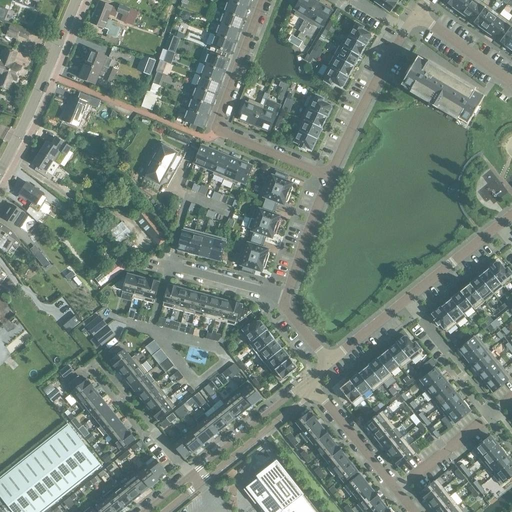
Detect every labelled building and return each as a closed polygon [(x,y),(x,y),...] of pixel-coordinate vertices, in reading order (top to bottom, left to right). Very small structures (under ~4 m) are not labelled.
[(248,9),(249,9),(251,0),(228,0),(228,1),(248,9)] [(318,2),(314,0),(299,0),(294,10),(297,12),(295,14),(305,20),(307,21),(318,2)] [(396,3),(391,0),(372,0),(390,12),(392,9),(394,9),(396,6),(396,4),(396,3)] [(457,0),(452,7),(455,9),(455,11),(458,13),(460,13),(461,13),(470,0),(457,0)] [(479,0),(470,0),(461,13),(464,16),(464,17),(467,19),(469,19),(469,20),(482,2),(479,0)] [(249,9),(248,9),(228,1),(224,12),(244,20),(249,9)] [(95,12),(109,18),(110,15),(115,17),(117,12),(118,9),(99,2),(95,12)] [(333,10),(318,2),(307,21),(309,22),(319,28),(320,26),(323,27),(333,10)] [(482,2),(469,20),(473,22),(473,24),(476,26),(478,26),(491,8),(482,2)] [(127,23),(132,10),(120,5),(118,9),(117,12),(123,15),(121,21),(127,23)] [(491,8),(478,26),(481,28),(482,30),(485,32),(486,32),(487,32),(500,15),(491,8)] [(182,13),(181,16),(182,19),(186,21),(189,19),(190,16),(189,13),(185,11),(182,13)] [(91,23),(109,30),(107,34),(117,38),(121,28),(112,25),(113,21),(108,19),(109,18),(95,12),(91,23)] [(244,20),(224,12),(220,24),(240,31),(244,20)] [(500,15),(487,32),(488,33),(488,34),(491,37),(492,36),(496,39),(509,21),(500,15)] [(511,23),(509,21),(496,39),(497,41),(500,43),(501,43),(504,45),(511,34),(511,23)] [(362,30),(364,27),(357,23),(350,36),(346,34),(346,35),(366,46),(371,37),(370,34),(362,30)] [(240,31),(220,24),(215,35),(236,42),(236,43),(240,31)] [(10,25),(6,35),(17,39),(18,36),(29,40),(31,34),(10,25)] [(105,39),(117,44),(119,39),(117,38),(107,34),(105,39)] [(236,43),(236,42),(215,35),(211,47),(232,54),(236,43)] [(291,35),(288,41),(293,45),(297,38),(291,35)] [(366,46),(346,35),(340,45),(360,57),(366,46)] [(297,38),(293,45),(299,48),(303,41),(297,38)] [(171,43),(168,51),(175,53),(178,46),(171,43)] [(360,57),(340,45),(334,56),(354,67),(360,57)] [(0,84),(8,88),(12,78),(16,79),(20,68),(11,64),(15,54),(4,50),(1,58),(0,57),(0,84)] [(85,64),(102,71),(115,76),(118,70),(109,66),(108,68),(104,66),(108,57),(91,50),(85,64)] [(175,53),(168,51),(164,61),(171,64),(175,53)] [(225,72),(230,60),(209,52),(205,64),(225,72)] [(143,56),(140,64),(153,69),(156,61),(143,56)] [(354,67),(334,56),(328,66),(348,77),(354,67)] [(475,90),(476,88),(429,61),(428,62),(418,57),(401,85),(412,92),(413,90),(414,91),(458,117),(457,118),(468,124),(485,96),(475,90)] [(160,60),(156,72),(162,74),(166,63),(160,60)] [(115,76),(102,71),(85,64),(80,78),(96,85),(100,75),(104,77),(104,79),(113,83),(115,76)] [(221,83),(225,72),(205,64),(201,75),(221,83)] [(348,77),(328,66),(322,77),(326,79),(324,81),(331,85),(333,83),(340,87),(343,86),(348,77)] [(217,94),(221,83),(201,75),(196,87),(217,94)] [(213,106),(217,94),(196,87),(192,98),(213,106)] [(142,106),(142,107),(152,111),(158,95),(152,93),(150,92),(149,92),(147,91),(142,106)] [(312,96),(306,108),(327,118),(332,108),(331,105),(322,102),(324,99),(316,96),(315,98),(312,96)] [(63,120),(79,126),(88,103),(72,97),(63,120)] [(209,117),(213,106),(192,98),(188,109),(209,117)] [(238,120),(254,126),(262,106),(260,105),(250,100),(248,103),(246,102),(244,107),(242,106),(239,114),(240,115),(238,120)] [(262,106),(254,126),(269,132),(277,115),(274,113),(275,111),(265,107),(262,106)] [(306,108),(301,119),(322,128),(327,118),(306,108)] [(184,121),(204,129),(209,117),(188,109),(184,121)] [(301,119),(296,129),(317,139),(322,128),(301,119)] [(312,151),(317,139),(296,129),(296,130),(300,132),(294,142),(300,145),(298,147),(305,151),(307,148),(312,151)] [(171,132),(168,139),(188,147),(191,139),(171,132)] [(40,153),(59,165),(60,165),(71,148),(57,138),(52,145),(47,142),(40,153)] [(162,144),(157,153),(156,152),(152,159),(169,169),(177,153),(168,148),(169,147),(164,144),(164,146),(162,144)] [(194,164),(205,168),(212,150),(208,148),(209,147),(202,144),(202,146),(201,146),(194,164)] [(222,154),(212,150),(205,168),(214,172),(213,175),(214,175),(222,154)] [(53,175),(59,165),(40,153),(33,163),(38,166),(36,170),(50,180),(53,176),(53,175)] [(232,158),(222,154),(214,175),(224,179),(232,158)] [(242,162),(232,158),(224,179),(234,183),(242,162)] [(169,169),(152,159),(148,167),(149,167),(144,176),(146,177),(146,178),(150,181),(151,180),(160,185),(169,169)] [(253,166),(242,162),(234,183),(234,184),(235,180),(246,184),(253,166)] [(292,186),(293,183),(287,181),(289,176),(275,170),(273,175),(272,175),(271,177),(268,175),(264,185),(290,195),(293,188),(292,186)] [(21,195),(20,197),(26,201),(27,199),(33,202),(27,212),(37,222),(45,215),(40,210),(46,201),(41,198),(44,193),(27,182),(20,194),(21,195)] [(278,203),(284,205),(285,203),(288,202),(290,195),(264,185),(260,194),(265,196),(264,197),(265,198),(262,203),(276,208),(278,203)] [(280,216),(274,214),(276,208),(262,203),(260,209),(259,209),(259,211),(254,209),(251,218),(278,228),(280,221),(279,219),(280,216)] [(22,212),(12,205),(4,218),(14,224),(20,216),(23,217),(25,214),(22,212)] [(161,244),(170,237),(144,206),(133,215),(158,245),(159,244),(161,244)] [(273,236),(276,235),(278,228),(251,218),(248,228),(252,229),(251,231),(252,231),(250,237),(264,242),(266,236),(272,238),(273,236)] [(129,238),(133,234),(122,222),(109,232),(118,243),(120,245),(129,238)] [(7,226),(3,232),(0,229),(0,247),(8,253),(12,245),(17,248),(21,242),(11,229),(7,226)] [(188,254),(195,231),(184,228),(178,250),(178,251),(184,253),(185,251),(188,252),(188,254)] [(195,231),(188,254),(195,256),(195,254),(199,255),(205,233),(195,231)] [(205,233),(199,255),(210,258),(216,236),(205,233)] [(216,236),(210,258),(221,261),(227,239),(216,236)] [(269,249),(262,247),(264,242),(250,237),(249,243),(248,243),(247,245),(243,243),(240,253),(267,261),(269,255),(268,252),(269,249)] [(255,270),(262,272),(263,269),(265,268),(267,261),(240,253),(237,262),(241,264),(241,265),(242,266),(240,271),(254,275),(255,270)] [(126,267),(120,259),(104,272),(110,280),(126,267)] [(496,263),(488,269),(503,287),(511,279),(511,278),(510,276),(511,274),(511,273),(507,268),(505,270),(500,263),(496,263)] [(488,269),(479,276),(494,295),(503,287),(488,269)] [(133,298),(138,277),(128,274),(126,279),(124,278),(112,287),(113,288),(123,290),(123,291),(133,294),(132,298),(133,298)] [(479,276),(470,284),(484,302),(494,295),(479,276)] [(148,279),(138,277),(133,298),(143,301),(149,279),(148,279)] [(149,279),(143,301),(154,304),(160,282),(149,279)] [(169,284),(163,306),(174,309),(180,287),(169,284)] [(470,284),(460,292),(475,310),(484,302),(470,284)] [(180,287),(174,309),(184,312),(190,291),(180,288),(180,287)] [(200,293),(190,291),(184,312),(194,315),(200,293)] [(460,292),(451,299),(466,317),(463,314),(472,307),(475,310),(460,292)] [(211,296),(200,293),(194,315),(205,317),(211,296)] [(221,299),(211,296),(205,317),(215,320),(221,299)] [(231,302),(221,299),(215,320),(226,323),(232,301),(231,301),(231,302)] [(451,299),(442,307),(456,325),(466,317),(451,299)] [(232,301),(226,323),(237,326),(238,321),(239,321),(239,322),(240,322),(252,312),(251,312),(241,309),(242,304),(232,301)] [(456,325),(442,307),(432,314),(436,319),(433,321),(438,327),(441,325),(447,332),(456,325)] [(12,310),(5,315),(8,319),(15,314),(12,310)] [(75,316),(69,321),(74,328),(81,322),(75,316)] [(87,327),(94,336),(107,326),(100,316),(87,327)] [(493,321),(488,316),(484,320),(488,325),(493,321)] [(251,327),(249,325),(243,330),(245,332),(241,335),(249,345),(267,330),(261,322),(258,322),(251,327)] [(94,336),(102,345),(115,335),(107,326),(94,336)] [(275,339),(267,330),(249,345),(257,354),(275,339)] [(463,355),(466,358),(464,359),(465,359),(484,344),(477,335),(459,349),(458,351),(462,356),(463,355)] [(404,337),(396,343),(411,361),(421,353),(418,350),(420,349),(415,342),(413,344),(407,337),(404,337)] [(282,349),(275,339),(257,354),(264,363),(282,349)] [(110,361),(117,370),(135,356),(131,358),(125,350),(124,350),(119,343),(109,352),(114,358),(110,361)] [(396,343),(387,351),(401,369),(411,361),(396,343)] [(484,344),(465,359),(469,364),(470,363),(473,366),(471,367),(471,368),(491,352),(484,344)] [(290,358),(282,349),(264,363),(265,364),(268,361),(275,370),(272,372),(272,373),(290,358)] [(387,351),(378,358),(392,376),(390,373),(399,366),(401,369),(387,351)] [(491,352),(471,368),(475,373),(477,372),(479,375),(478,376),(497,361),(491,352)] [(135,356),(117,370),(118,370),(124,378),(142,364),(135,356)] [(167,358),(159,364),(165,373),(174,366),(167,358)] [(298,368),(290,358),(272,373),(280,382),(298,368)] [(378,358),(368,366),(383,384),(392,376),(378,358)] [(433,358),(427,362),(431,368),(437,363),(433,358)] [(497,361),(478,376),(482,381),(483,380),(486,383),(485,384),(485,385),(504,369),(497,361)] [(68,364),(63,368),(69,375),(73,371),(68,364)] [(142,364),(124,378),(131,387),(148,373),(142,364)] [(368,366),(359,373),(373,391),(383,384),(368,366)] [(442,377),(440,374),(441,372),(437,367),(436,368),(435,368),(420,380),(427,388),(424,391),(425,391),(444,376),(444,375),(442,377)] [(504,369),(485,385),(489,390),(490,388),(494,392),(511,378),(504,369)] [(148,373),(131,387),(138,395),(155,381),(148,373)] [(359,373),(350,381),(362,396),(371,389),(373,392),(373,391),(359,373)] [(77,402),(95,388),(88,379),(84,383),(78,376),(68,384),(74,391),(70,394),(77,402)] [(444,376),(425,391),(432,400),(451,384),(449,385),(447,382),(448,381),(444,376)] [(155,381),(138,395),(145,403),(162,390),(155,381)] [(248,381),(239,388),(253,405),(262,398),(248,381)] [(340,389),(352,404),(355,408),(365,400),(362,396),(350,381),(340,389)] [(451,384),(432,400),(439,408),(458,393),(457,392),(456,393),(453,390),(455,389),(451,384)] [(208,385),(204,388),(211,398),(216,394),(208,385)] [(57,388),(47,396),(52,402),(62,394),(57,388)] [(84,411),(101,397),(95,389),(95,388),(77,402),(84,411)] [(243,411),(244,412),(252,405),(253,406),(253,405),(239,388),(231,394),(243,411)] [(162,390),(145,403),(151,411),(151,412),(169,398),(162,390)] [(192,398),(198,405),(204,401),(198,393),(192,398)] [(458,393),(439,408),(445,417),(464,401),(463,402),(460,399),(462,398),(458,393)] [(244,412),(243,411),(231,394),(222,401),(236,418),(244,412)] [(94,417),(108,405),(101,397),(84,411),(87,409),(94,417)] [(169,398),(151,412),(158,421),(176,407),(169,398)] [(191,398),(187,402),(190,406),(195,403),(191,398)] [(227,424),(227,425),(236,418),(222,401),(222,402),(224,405),(216,411),(227,424)] [(464,401),(445,417),(452,425),(470,411),(467,407),(468,406),(464,401)] [(101,425),(115,414),(108,405),(94,417),(101,425)] [(227,425),(227,424),(216,411),(208,418),(219,432),(227,425)] [(317,420),(310,411),(296,423),(303,431),(300,434),(317,420)] [(389,420),(382,411),(365,425),(372,434),(389,420)] [(177,418),(173,413),(166,418),(170,423),(177,418)] [(107,433),(121,422),(115,414),(101,425),(107,433)] [(210,438),(211,439),(219,432),(208,418),(200,424),(197,421),(197,422),(210,438)] [(160,424),(164,428),(170,424),(166,419),(160,424)] [(318,420),(317,420),(300,434),(307,443),(324,428),(323,428),(317,421),(318,420)] [(389,420),(372,434),(379,442),(396,428),(389,420)] [(129,430),(128,430),(121,422),(107,433),(114,442),(129,430)] [(211,439),(210,438),(197,422),(188,428),(203,446),(202,445),(211,439)] [(67,423),(0,476),(0,496),(12,511),(43,511),(101,466),(67,423)] [(191,432),(182,438),(194,453),(203,446),(188,428),(188,429),(191,432)] [(331,437),(324,428),(307,443),(310,440),(317,448),(331,437)] [(396,428),(379,442),(386,451),(403,437),(403,436),(399,439),(393,431),(396,429),(396,428)] [(136,439),(129,430),(114,442),(121,451),(136,439)] [(91,432),(85,437),(90,443),(96,438),(91,432)] [(472,450),(480,459),(499,444),(495,439),(493,440),(490,436),(472,450)] [(331,437),(317,448),(323,457),(338,445),(337,445),(331,437)] [(403,437),(386,451),(392,459),(410,445),(403,437)] [(174,445),(185,459),(193,452),(194,453),(182,438),(174,445)] [(140,441),(137,443),(139,447),(142,450),(145,447),(140,441)] [(480,459),(486,468),(506,452),(502,447),(500,448),(498,445),(499,444),(480,459)] [(327,468),(345,454),(338,445),(323,457),(330,465),(327,467),(327,468)] [(410,445),(392,459),(399,468),(417,454),(410,445)] [(493,475),(493,476),(511,460),(508,456),(507,457),(504,454),(506,452),(486,468),(487,468),(490,466),(496,473),(493,475)] [(107,453),(102,458),(106,463),(111,459),(107,453)] [(334,476),(351,462),(344,454),(345,454),(327,468),(334,476)] [(145,463),(159,481),(159,480),(167,473),(156,459),(148,466),(145,463)] [(511,477),(511,462),(511,461),(511,460),(493,476),(500,485),(507,479),(508,481),(511,477)] [(344,482),(358,471),(351,462),(334,476),(334,477),(337,474),(344,482)] [(145,463),(136,470),(150,488),(159,481),(145,463)] [(318,511),(304,494),(301,496),(276,464),(244,489),(255,504),(257,503),(259,501),(267,511),(318,511)] [(141,493),(142,494),(150,488),(136,470),(128,477),(141,493)] [(367,483),(360,474),(343,488),(350,497),(367,483)] [(142,494),(141,493),(128,477),(130,480),(122,487),(133,501),(142,494)] [(437,479),(419,493),(426,502),(444,488),(437,479)] [(374,491),(367,483),(350,497),(354,495),(360,502),(357,505),(375,491),(374,491)] [(124,507),(125,508),(133,501),(122,487),(119,484),(111,490),(114,494),(124,507)] [(444,488),(426,502),(427,502),(434,510),(451,496),(444,488)] [(362,511),(365,511),(381,499),(375,491),(357,505),(362,511)] [(119,511),(125,508),(124,507),(114,494),(105,500),(114,511),(119,511)] [(12,511),(0,496),(0,511),(12,511)] [(451,496),(434,510),(435,511),(448,511),(458,505),(451,496)] [(70,497),(69,497),(63,502),(64,502),(69,509),(75,504),(72,501),(70,497)] [(388,507),(387,508),(381,500),(382,500),(381,499),(365,511),(382,511),(388,508),(388,507)] [(100,511),(114,511),(105,500),(96,507),(100,511)]
